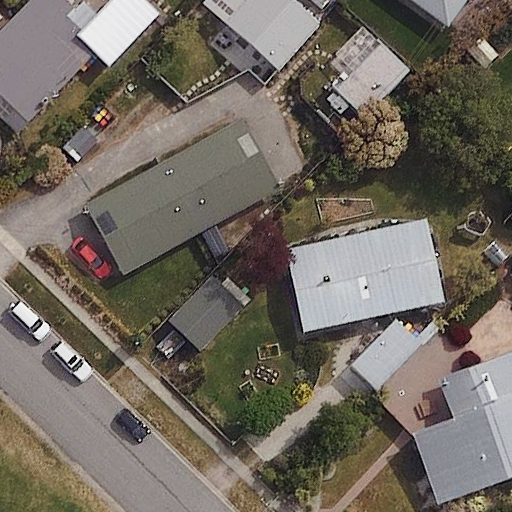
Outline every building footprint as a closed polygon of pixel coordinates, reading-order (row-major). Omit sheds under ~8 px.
[(68,0),(36,0),(0,39),(0,122),(21,142),(114,43),(68,0)] [(285,0),(227,0),(264,28),(285,0)] [(401,0),(445,32),(468,0),(401,0)] [(370,129),(416,78),(378,43),(332,94),(370,129)] [(240,123),(85,210),(126,281),(280,194),(240,123)] [(427,226),(285,257),(303,340),(445,309),(427,226)] [(249,301),(217,275),(174,327),(206,353),(249,301)] [(382,399),(430,345),(403,322),(356,376),(382,399)] [(453,424),(412,439),(438,511),(511,483),(511,356),(438,383),(453,424)]
